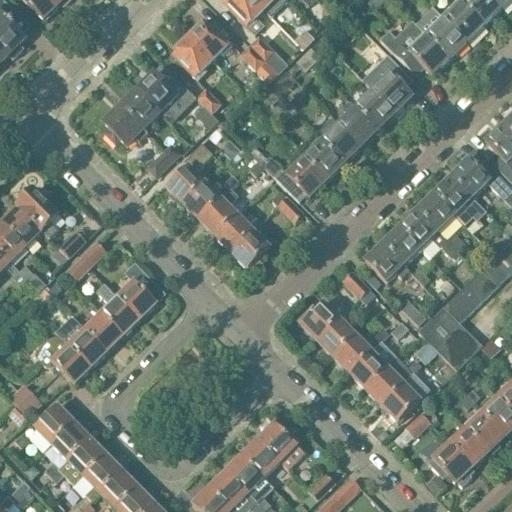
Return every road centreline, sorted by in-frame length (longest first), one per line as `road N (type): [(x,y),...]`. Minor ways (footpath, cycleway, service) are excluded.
road 1 (residential): [(243,336),(511,71)]
road 2 (residential): [(278,372),(188,459),(160,460),(123,423),(124,392),(213,306)]
road 3 (residential): [(213,306),(26,115)]
road 4 (residential): [(415,511),(278,372)]
road 5 (residential): [(26,115),(146,0)]
